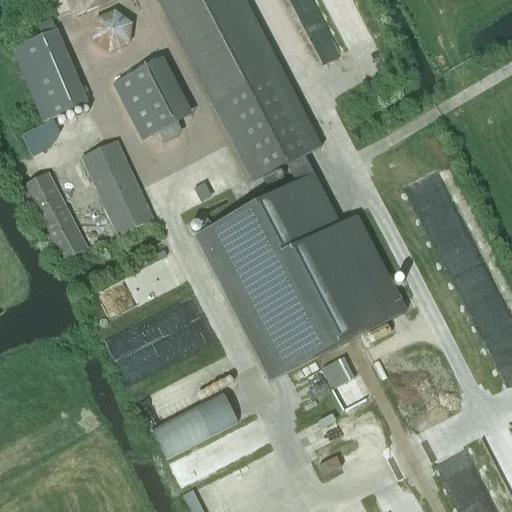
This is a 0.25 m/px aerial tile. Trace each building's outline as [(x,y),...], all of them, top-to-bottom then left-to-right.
[(63,0),(71,18),(113,0),(63,0)] [(281,71),(243,0),(154,0),(210,108),(212,107),(252,184),(260,180),(271,175),(286,167),(302,158),(319,150),(279,72),(281,71)] [(95,22),(93,42),(109,55),(129,47),(131,26),(115,13),(95,22)] [(42,124),(86,106),(55,32),(11,51),(42,124)] [(144,69),(112,86),(141,143),(173,126),(144,69)] [(117,238),(151,222),(115,144),(80,160),(117,238)] [(338,227),(302,158),(286,167),(295,186),(194,237),(269,383),(404,314),(355,219),(338,227)] [(61,264),(86,251),(46,175),(21,189),(61,264)] [(271,175),(260,180),(266,190),(276,185),(271,175)] [(202,185),(191,191),(199,205),(209,200),(202,185)] [(334,460),(317,468),(323,479),(340,470),(334,460)]
